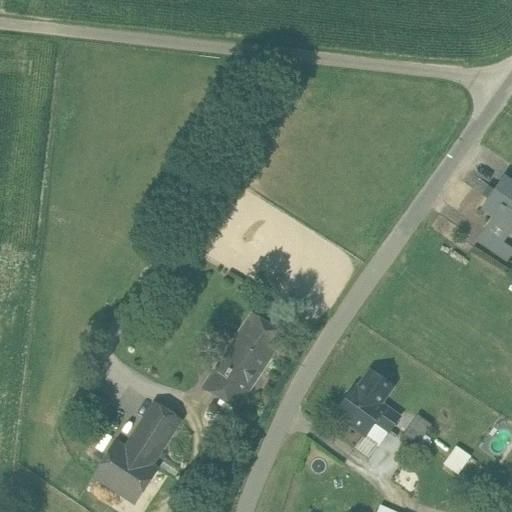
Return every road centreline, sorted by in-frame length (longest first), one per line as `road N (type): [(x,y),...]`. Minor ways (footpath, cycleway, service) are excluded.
road 1 (track): [(279,58),(96,369),(190,409),(199,456),(169,511)]
road 2 (track): [(0,27),(510,84)]
road 3 (residential): [(511,81),(310,367),(242,511)]
